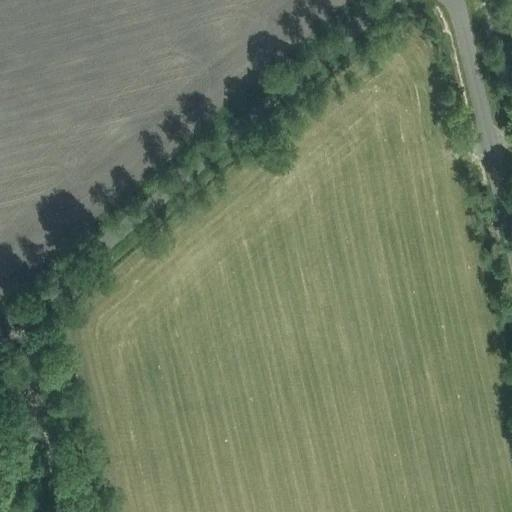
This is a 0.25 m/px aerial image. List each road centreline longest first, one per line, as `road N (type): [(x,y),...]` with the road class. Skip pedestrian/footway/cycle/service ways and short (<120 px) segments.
road 1 (unclassified): [(0,321),(387,0)]
road 2 (unclassified): [(511,233),(458,0)]
